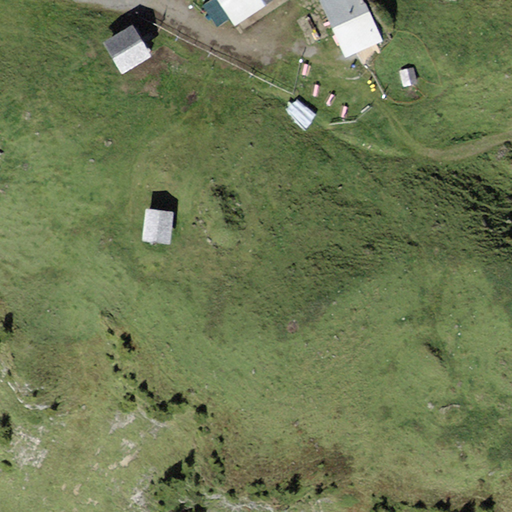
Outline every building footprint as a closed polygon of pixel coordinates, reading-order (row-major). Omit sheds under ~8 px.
[(217,0),(235,26),(273,0),(217,0)] [(322,0),(321,1),(348,62),(383,46),(362,0),(322,0)] [(105,44),(125,75),(152,57),(133,27),(105,44)] [(400,70),(404,88),(417,85),(413,67),(400,70)] [(146,210),(143,242),(168,245),(171,212),(146,210)]
